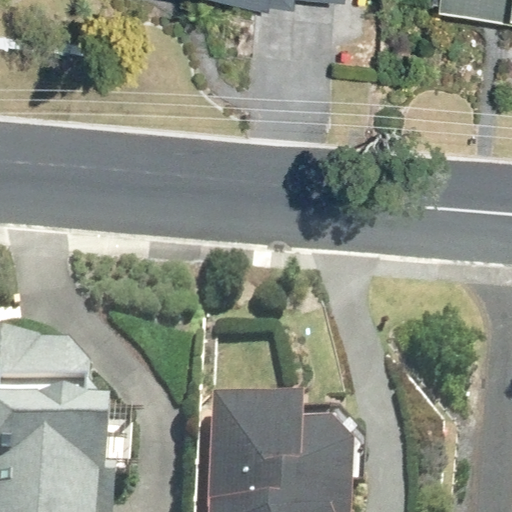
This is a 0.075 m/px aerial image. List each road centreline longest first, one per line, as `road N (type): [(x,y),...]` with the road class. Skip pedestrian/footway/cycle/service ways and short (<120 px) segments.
road 1 (residential): [(511,216),(0,173)]
road 2 (residential): [(511,318),(493,511)]
